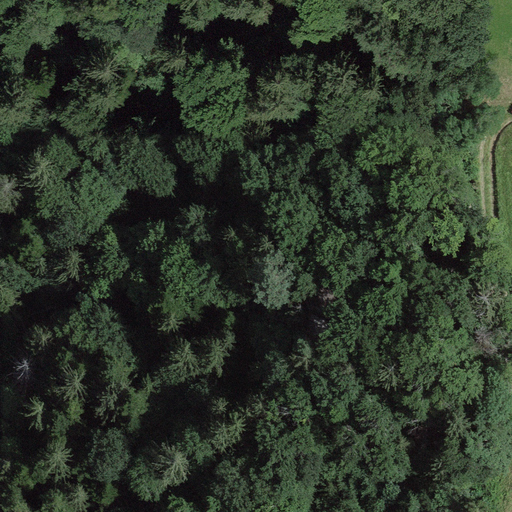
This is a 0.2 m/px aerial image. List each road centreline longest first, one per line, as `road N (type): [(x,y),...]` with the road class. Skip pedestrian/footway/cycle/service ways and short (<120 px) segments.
road 1 (track): [(218,511),(200,443),(219,287),(165,136),(130,0)]
road 2 (track): [(511,327),(484,220),(490,135),(511,112)]
